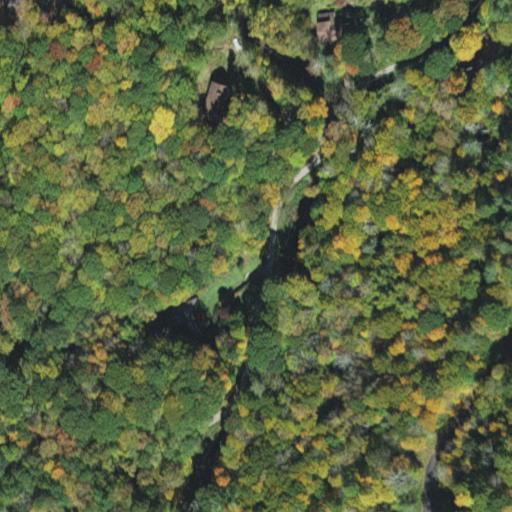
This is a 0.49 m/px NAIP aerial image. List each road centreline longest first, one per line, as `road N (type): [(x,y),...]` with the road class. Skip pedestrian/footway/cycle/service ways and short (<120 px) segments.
road 1 (residential): [(186,511),(170,461),(183,438),(238,398),(276,218),(294,185),(325,155),(360,92),(434,45),(480,0)]
road 2 (residential): [(511,354),(436,456),(427,511)]
